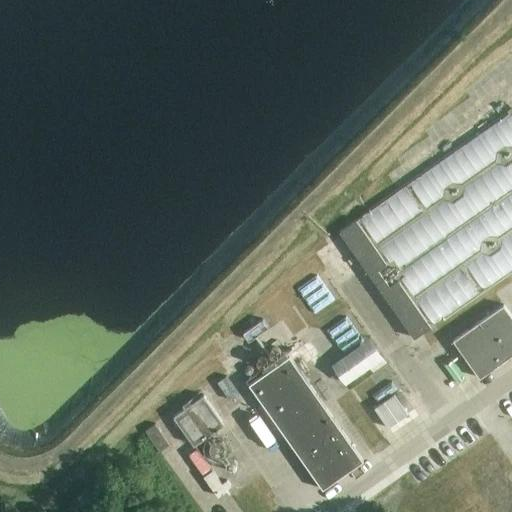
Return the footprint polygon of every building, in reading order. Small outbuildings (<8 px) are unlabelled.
[(413,338),(511,268),(511,111),(339,232),(413,338)] [(291,284),(309,310),(329,296),(311,270),(291,284)] [(479,377),(511,353),(511,317),(502,304),(452,340),(479,377)] [(336,350),(356,337),(341,313),(321,326),(336,350)] [(370,373),(385,363),(367,338),(331,363),(345,383),(367,368),(370,373)] [(274,356),(275,357),(276,356),(278,356),(279,355),(279,354),(280,353),(280,351),(280,350),(279,349),(279,348),(278,347),(276,346),(275,346),(274,346),(273,346),(272,347),(271,348),(270,349),(270,350),(269,351),(270,353),(270,354),(271,355),(272,356),(273,356),(274,356)] [(322,489),(362,460),(289,356),(248,384),(322,489)] [(261,366),(262,366),(263,366),(264,365),(265,364),(266,363),(266,362),(267,361),(266,360),(266,358),(265,357),(264,357),(263,356),(262,356),(261,356),(260,356),(259,357),(258,357),(257,358),(256,360),(256,361),(257,362),(257,363),(258,364),(259,365),(260,366),(261,366)] [(227,402),(237,395),(224,377),(214,383),(227,402)] [(365,390),(371,403),(394,392),(388,379),(365,390)] [(194,446),(224,424),(203,395),(173,417),(194,446)] [(200,474),(210,468),(195,447),(186,454),(200,474)] [(217,497),(226,491),(212,470),(203,476),(217,497)]
